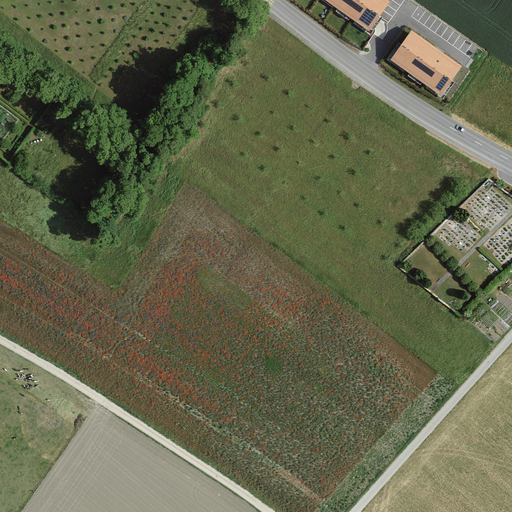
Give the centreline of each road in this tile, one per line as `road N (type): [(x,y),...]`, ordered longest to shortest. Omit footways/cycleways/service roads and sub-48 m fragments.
road 1 (track): [(268,511),(0,338)]
road 2 (secondary): [(272,0),(362,71),(511,161)]
road 3 (track): [(511,336),(355,511)]
